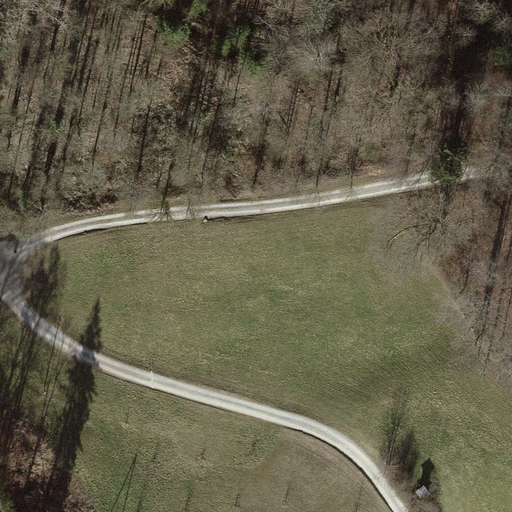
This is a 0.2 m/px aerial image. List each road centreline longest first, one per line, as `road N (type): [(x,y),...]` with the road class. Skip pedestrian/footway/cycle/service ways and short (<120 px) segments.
road 1 (track): [(511,166),(93,222),(0,254)]
road 2 (track): [(401,511),(333,430),(164,383),(36,323),(0,284)]
